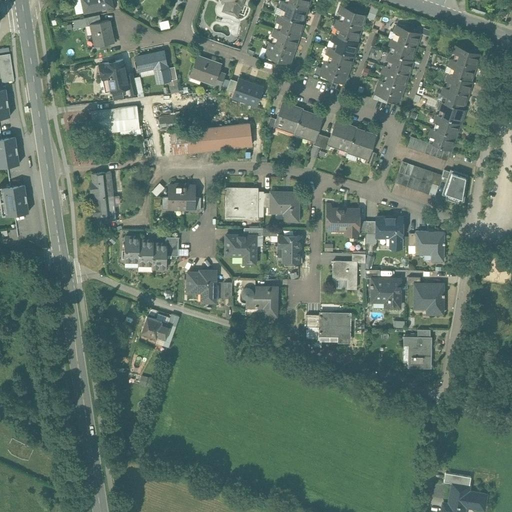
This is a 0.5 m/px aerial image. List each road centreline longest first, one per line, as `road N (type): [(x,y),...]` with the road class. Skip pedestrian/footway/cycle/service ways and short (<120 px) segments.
road 1 (residential): [(61,261),(441,400)]
road 2 (residential): [(180,37),(401,114),(373,194)]
road 3 (tertiary): [(61,261),(23,7)]
road 4 (tertiary): [(99,511),(61,261)]
road 5 (residential): [(506,30),(471,225)]
road 6 (residential): [(471,225),(441,400)]
road 7 (residential): [(317,177),(212,169),(204,239)]
